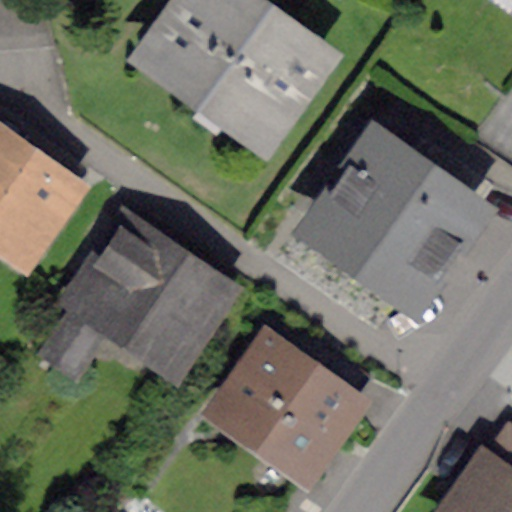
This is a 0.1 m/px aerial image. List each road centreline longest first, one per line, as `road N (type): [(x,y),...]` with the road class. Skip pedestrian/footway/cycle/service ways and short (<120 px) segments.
road 1 (residential): [(0,71),(443,388)]
road 2 (tertiary): [(355,511),(443,388)]
road 3 (tertiary): [(443,388),(511,287)]
